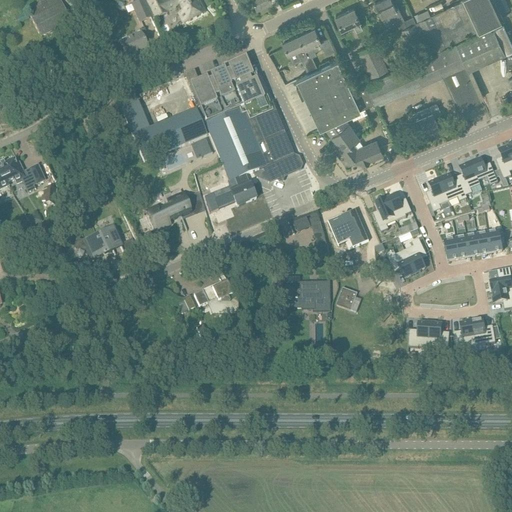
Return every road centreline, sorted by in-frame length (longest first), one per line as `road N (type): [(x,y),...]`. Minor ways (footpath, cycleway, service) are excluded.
road 1 (primary): [(0,429),(166,420),(511,421)]
road 2 (unclassified): [(129,445),(511,445)]
road 3 (residential): [(0,345),(316,202),(332,183)]
road 4 (residential): [(246,34),(87,98),(0,145)]
road 5 (residential): [(473,268),(482,309),(405,311),(406,286),(437,277)]
road 6 (unclassified): [(332,183),(315,167),(246,34)]
road 7 (unclassified): [(0,452),(129,445)]
road 8 (unclassified): [(400,169),(511,121)]
